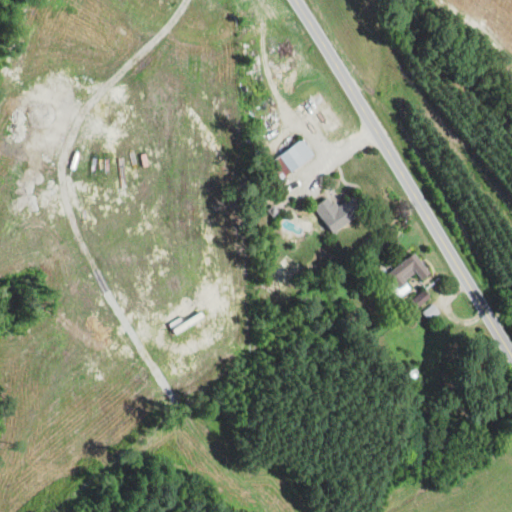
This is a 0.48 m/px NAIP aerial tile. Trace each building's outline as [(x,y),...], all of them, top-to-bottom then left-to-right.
[(265,162),(299,138),(311,156),(278,180),(265,162)] [(307,205),(325,193),(333,206),(350,194),(360,210),(325,233),(307,205)] [(260,208),(271,201),(277,211),(266,218),(260,208)] [(382,274),(410,250),(429,273),(418,282),(412,275),(404,282),(409,288),(395,299),(377,277),(382,274)] [(405,301),(411,309),(428,297),(422,289),(405,301)] [(419,311),(426,320),(436,312),(429,303),(419,311)] [(401,378),(410,369),(416,375),(407,384),(401,378)]
